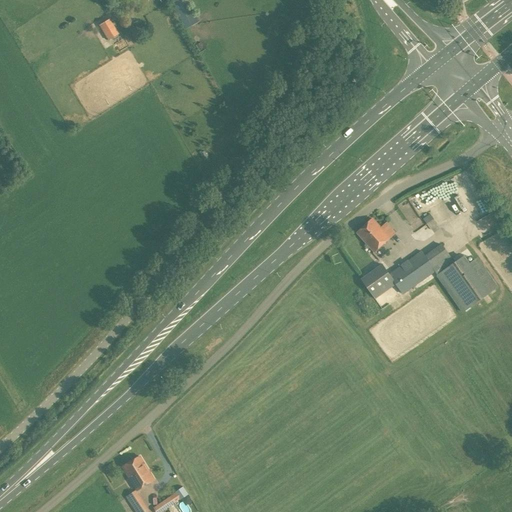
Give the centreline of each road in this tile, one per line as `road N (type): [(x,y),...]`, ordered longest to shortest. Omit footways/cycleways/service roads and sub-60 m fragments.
road 1 (primary): [(434,63),(323,158),(3,495)]
road 2 (primary): [(3,495),(462,95)]
road 3 (unclassified): [(496,133),(329,238),(189,382),(39,511)]
road 4 (unclassified): [(0,447),(140,306),(241,168),(288,86),(317,0)]
road 5 (unknown): [(375,204),(422,246),(479,211)]
